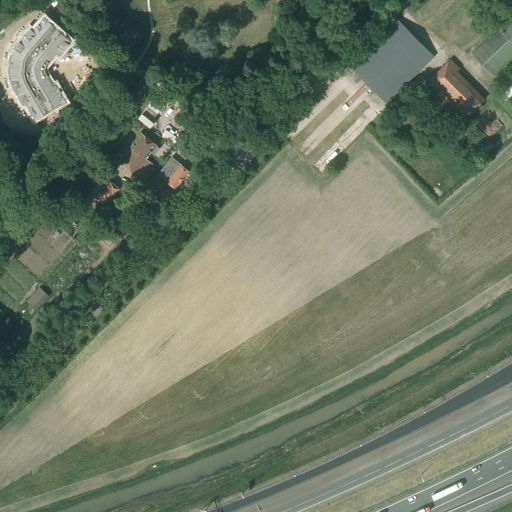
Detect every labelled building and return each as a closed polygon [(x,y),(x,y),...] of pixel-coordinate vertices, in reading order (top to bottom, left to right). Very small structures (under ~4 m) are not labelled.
[(22,50),(19,65),(20,77),(23,85),(30,99),(34,105),(37,103),(55,126),(85,100),(66,78),(64,79),(60,71),(58,64),(59,56),(63,52),(75,39),(79,42),(94,23),(66,2),(66,1),(50,18),(47,17),(36,28),(27,40),(22,50)] [(511,13),(499,27),(498,27),(498,28),(472,53),(493,75),(511,56),(511,13)] [(387,103),(433,57),(396,19),(349,65),(387,103)] [(464,119),(472,112),(444,84),(460,68),(450,59),(427,82),(464,119)] [(139,104),(152,88),(141,80),(128,96),(139,104)] [(151,152),(156,146),(156,145),(141,133),(130,147),(128,145),(118,158),(137,173),(143,178),(153,166),(147,161),(147,160),(145,159),(151,152)] [(154,155),(156,152),(159,148),(156,146),(151,152),(154,155)] [(182,166),(188,158),(178,150),(172,158),(155,178),(159,182),(163,177),(165,178),(164,179),(175,188),(188,172),(182,166)] [(102,213),(107,207),(121,190),(110,181),(96,198),(91,204),(102,213)]
